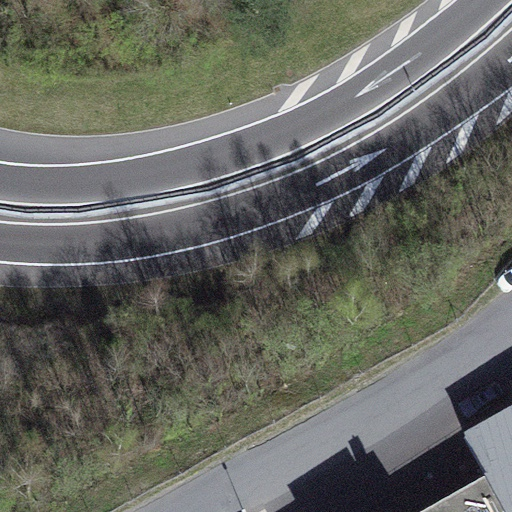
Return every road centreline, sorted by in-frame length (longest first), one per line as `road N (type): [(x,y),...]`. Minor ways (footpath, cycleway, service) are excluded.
road 1 (motorway): [(0,243),(131,240),(268,205),(378,156),(511,62)]
road 2 (motorway): [(482,0),(395,69),(272,137),(132,176),(0,178)]
road 3 (unclassified): [(511,321),(421,384),(190,511)]
